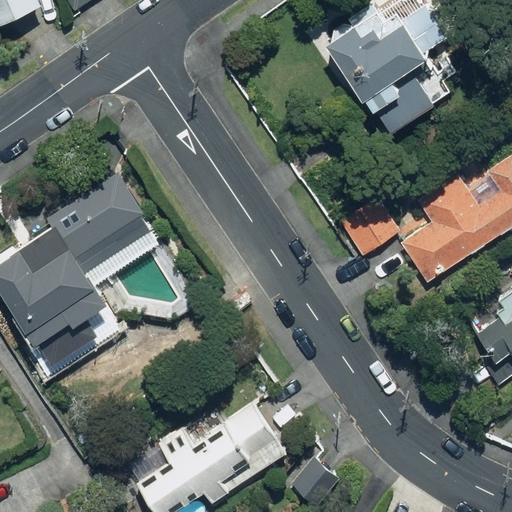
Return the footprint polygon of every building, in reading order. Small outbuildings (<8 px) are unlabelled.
[(0,0),(0,22),(46,2),(44,0),(0,0)] [(72,0),(79,10),(94,0),(72,0)] [(385,16),(374,0),(350,0),(337,9),(345,20),(326,33),(375,103),(385,96),(400,119),(452,83),(427,46),(455,26),(437,0),(424,0),(406,12),(401,5),(385,16)] [(511,150),(488,167),(498,183),(484,192),(466,166),(445,180),(450,189),(426,205),(433,215),(404,234),(430,273),(511,219),(511,150)] [(76,316),(108,293),(98,279),(165,231),(120,168),(0,253),(0,281),(37,333),(71,308),(76,316)] [(511,289),(497,301),(507,314),(479,336),(496,357),(511,345),(511,289)] [(257,399),(199,439),(187,421),(144,450),(157,468),(141,478),(164,511),(168,511),(206,486),(213,497),(288,446),(281,435),(257,399)] [(342,474),(316,451),(291,478),(318,502),(342,474)]
